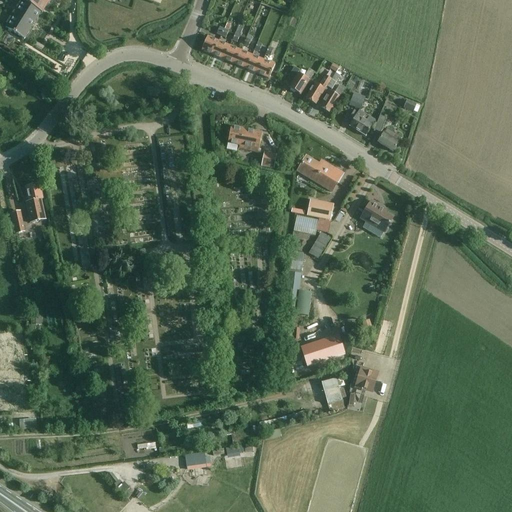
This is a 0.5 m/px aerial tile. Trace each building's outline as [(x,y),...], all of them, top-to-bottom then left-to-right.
[(42,13),(49,0),(20,0),(22,1),(5,28),(24,40),(41,12),(42,13)] [(261,14),(259,21),(264,23),(267,17),(261,14)] [(213,56),(219,42),(207,37),(201,51),(213,56)] [(54,55),(57,45),(41,40),(38,50),(54,55)] [(219,42),(213,56),(224,60),(230,46),(219,42)] [(230,46),(224,60),(235,65),(241,51),(230,46)] [(246,70),(252,56),(241,51),(235,65),(246,70)] [(252,56),(246,70),(257,74),(263,60),(252,56)] [(263,60),(257,74),(269,79),(275,65),(263,60)] [(332,64),(329,69),(335,73),(338,69),(339,68),(332,64)] [(290,86),(299,71),(294,68),(285,82),(290,86)] [(299,71),(290,86),(289,88),(300,95),(314,73),(309,70),(304,78),(298,74),(300,71),(299,71)] [(331,80),(327,87),(331,90),(339,77),(335,74),(331,80)] [(316,105),(327,87),(331,80),(326,76),(319,86),(315,83),(305,98),(316,105)] [(340,86),(335,94),(330,91),(320,107),(329,113),(344,89),(340,86)] [(361,110),(365,98),(354,94),(349,106),(361,110)] [(404,108),(413,112),(416,105),(407,101),(404,108)] [(372,126),(375,121),(359,111),(357,114),(354,112),(350,119),(353,121),(350,126),(365,136),(372,126)] [(380,116),(373,132),(380,135),(386,118),(380,116)] [(258,153),(262,134),(231,127),(227,144),(239,146),(239,149),(258,153)] [(384,134),(384,133),(377,143),(392,152),(401,138),(387,129),(384,134)] [(332,193),(343,174),(326,163),(323,167),(306,156),(297,172),(332,193)] [(266,157),(265,163),(275,165),(276,159),(266,157)] [(39,184),(25,187),(28,202),(26,202),(30,224),(46,220),(41,199),(43,199),(39,184)] [(310,201),(307,216),(330,221),(333,205),(310,201)] [(384,233),(392,219),(379,211),(381,208),(371,202),(361,219),(384,233)] [(20,212),(12,214),(16,234),(24,232),(20,212)] [(297,215),(293,231),(314,236),(316,230),(318,220),(303,217),(297,215)] [(322,233),(309,254),(318,259),(331,239),(322,233)] [(295,244),(292,249),(298,253),(301,248),(295,244)] [(291,253),(289,270),(301,272),(304,254),(291,253)] [(159,263),(160,272),(175,270),(174,261),(159,263)] [(288,273),(283,314),(295,316),(300,275),(288,273)] [(40,312),(31,312),(31,325),(40,325),(40,312)] [(369,320),(362,323),(364,328),(371,326),(369,320)] [(360,369),(355,387),(373,392),(378,374),(360,369)] [(336,379),(321,384),(328,406),(343,401),(342,399),(339,389),(339,387),(336,380),(336,379)] [(309,411),(258,424),(259,427),(260,431),(310,418),(309,411)] [(35,420),(20,422),(21,429),(36,429),(35,420)] [(259,427),(231,433),(234,445),(262,438),(260,431),(259,427)] [(243,446),(225,449),(227,456),(239,453),(244,453),(243,448),(243,446)] [(110,475),(105,479),(117,491),(122,486),(110,475)] [(122,486),(117,491),(123,496),(129,490),(124,484),(122,486)] [(141,492),(137,497),(141,500),(145,495),(141,492)]
